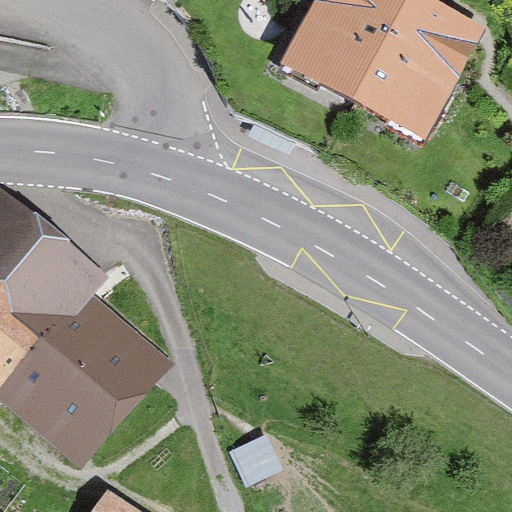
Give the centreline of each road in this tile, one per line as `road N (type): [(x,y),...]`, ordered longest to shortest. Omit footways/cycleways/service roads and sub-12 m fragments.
road 1 (tertiary): [(145,169),(273,219),(511,369)]
road 2 (residential): [(145,169),(148,74),(119,23),(79,0)]
road 3 (track): [(188,362),(236,511)]
road 4 (tertiary): [(0,147),(145,169)]
